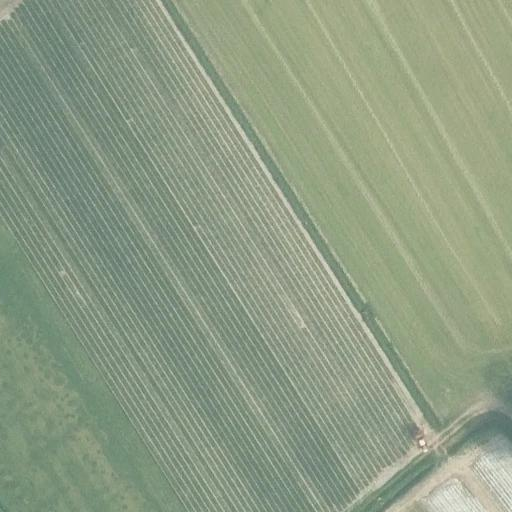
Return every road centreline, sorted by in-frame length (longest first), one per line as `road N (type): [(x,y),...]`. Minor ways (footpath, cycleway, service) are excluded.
road 1 (track): [(171,511),(0,243)]
road 2 (track): [(511,413),(494,406),(470,412),(350,511)]
